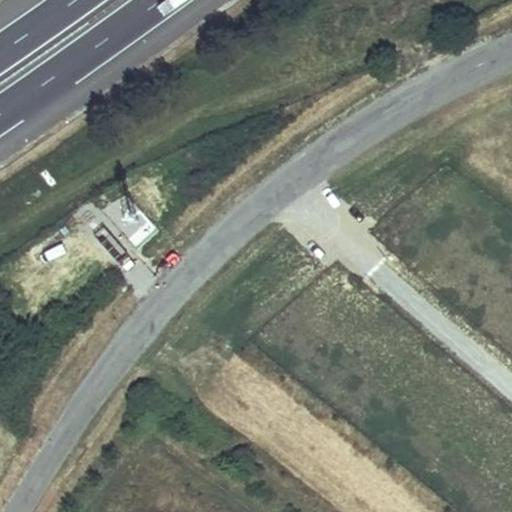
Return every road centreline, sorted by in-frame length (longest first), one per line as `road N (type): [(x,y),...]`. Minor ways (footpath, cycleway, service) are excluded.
road 1 (unclassified): [(17,511),(101,381),(205,254),(326,154),(410,99),(511,49)]
road 2 (motorway): [(0,114),(177,0)]
